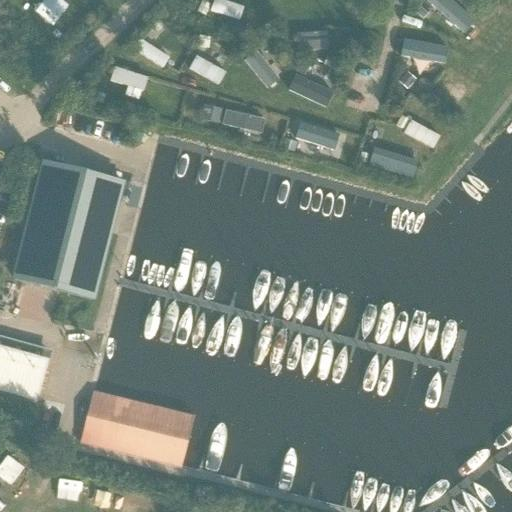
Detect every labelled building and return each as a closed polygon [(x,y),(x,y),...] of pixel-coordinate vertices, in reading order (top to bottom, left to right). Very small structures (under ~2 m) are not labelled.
[(433,0),(459,30),(472,19),(455,0),(433,0)] [(224,18),(242,18),(242,3),(223,3),(224,18)] [(311,47),(328,47),(327,29),(311,29),(311,47)] [(409,51),(443,60),(446,46),(412,37),(409,51)] [(132,52),(164,68),(171,54),(139,39),(132,52)] [(245,61),(266,91),(280,81),(259,51),(245,61)] [(188,70),(218,87),(227,71),(197,54),(188,70)] [(114,64),(110,83),(131,87),(135,68),(114,64)] [(471,99),(480,81),(449,66),(441,84),(471,99)] [(319,107),(328,91),(298,74),(289,90),(319,107)] [(257,132),(262,117),(227,105),(222,120),(257,132)] [(433,148),(441,134),(410,117),(402,131),(433,148)] [(328,153),(335,135),(299,123),(293,141),(328,153)] [(382,150),(378,160),(408,171),(412,161),(382,150)] [(122,184),(44,164),(14,281),(92,301),(122,184)] [(48,361),(0,348),(0,395),(36,406),(48,361)] [(179,469),(192,418),(92,393),(80,444),(179,469)] [(14,457),(6,478),(26,485),(34,464),(14,457)] [(130,498),(128,511),(153,511),(155,501),(130,498)]
